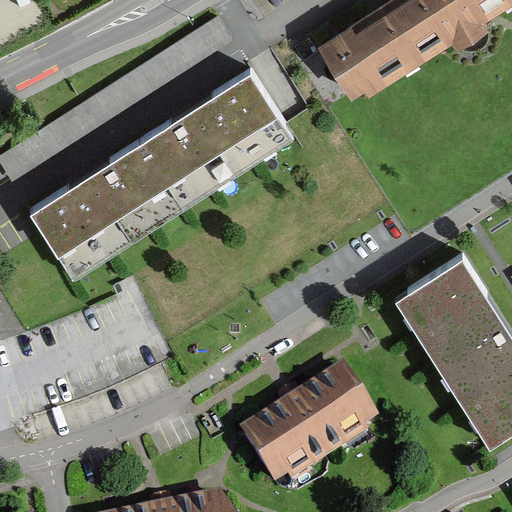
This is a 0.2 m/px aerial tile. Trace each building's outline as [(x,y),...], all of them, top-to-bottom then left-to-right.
[(406,0),(353,34),(349,27),(320,45),(329,59),(326,60),(339,80),(341,78),(350,92),(440,34),(445,41),(484,16),(480,8),(492,0),(406,0)] [(218,15),(0,155),(0,157),(13,177),(231,36),(218,15)] [(253,68),(143,139),(185,205),(295,134),(253,68)] [(143,139),(32,210),(75,275),(185,205),(143,139)] [(511,326),(467,255),(402,295),(494,442),(511,430),(511,326)] [(260,418),(258,425),(243,435),(271,479),(303,459),(306,464),(307,463),(342,441),(339,436),(371,415),(342,371),(327,381),(320,380),(318,387),(299,399),(296,395),(283,403),(286,407),(267,420),(260,418)] [(226,511),(219,500),(201,504),(195,500),(191,506),(168,510),(167,505),(152,509),(153,511),(226,511)]
